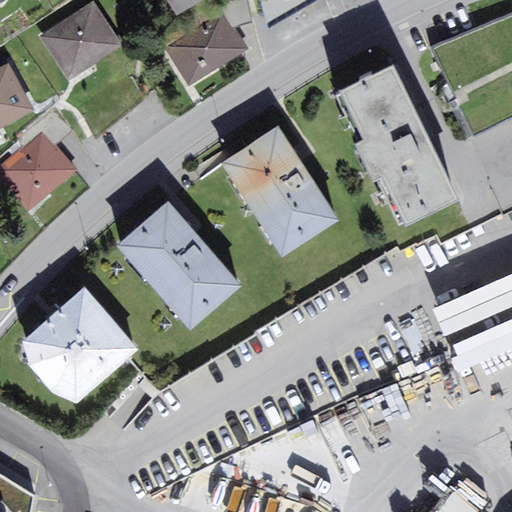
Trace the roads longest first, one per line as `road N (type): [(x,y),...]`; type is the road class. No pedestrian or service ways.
road 1 (residential): [(0,300),(155,153),(344,32),(412,0)]
road 2 (residential): [(0,423),(65,464),(75,511)]
